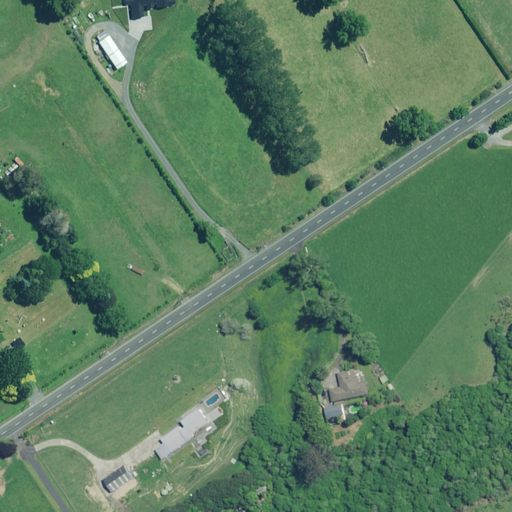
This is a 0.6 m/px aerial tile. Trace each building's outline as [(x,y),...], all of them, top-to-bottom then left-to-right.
[(104,31),(96,37),(99,41),(97,42),(116,69),(126,63),(104,31)] [(351,376),(350,371),(339,374),(342,387),(331,390),(334,402),(370,394),(367,382),(361,383),(359,374),(351,376)] [(390,381),(386,374),(381,377),(384,384),(390,381)] [(346,415),(344,405),(324,409),(326,419),(346,415)] [(214,422),(204,408),(184,422),(188,427),(184,430),(182,427),(164,439),(167,443),(158,450),(164,459),(196,437),(195,435),(214,422)] [(135,478),(126,466),(105,480),(114,492),(135,478)]
